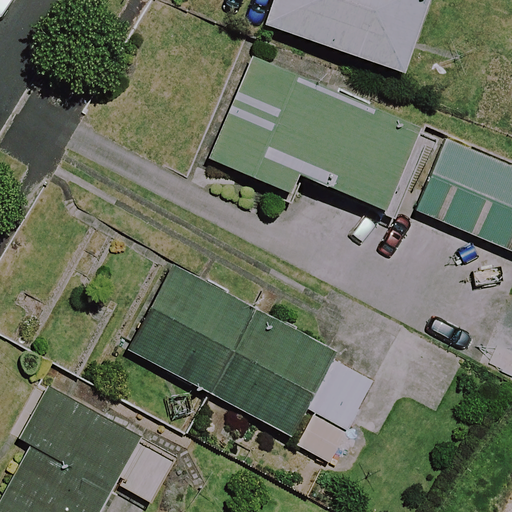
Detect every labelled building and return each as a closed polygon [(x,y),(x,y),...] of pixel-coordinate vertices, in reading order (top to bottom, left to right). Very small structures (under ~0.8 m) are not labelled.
[(424,0),(271,0),(262,28),(399,75),(424,0)] [(415,137),(250,63),(205,161),(286,198),(295,178),(380,216),(415,137)] [(511,173),(445,145),(414,216),(511,257),(511,173)] [(371,380),(169,271),(125,354),(327,462),(371,380)] [(94,511),(132,440),(50,398),(0,494),(0,511),(94,511)] [(151,510),(178,460),(143,441),(116,491),(151,510)]
